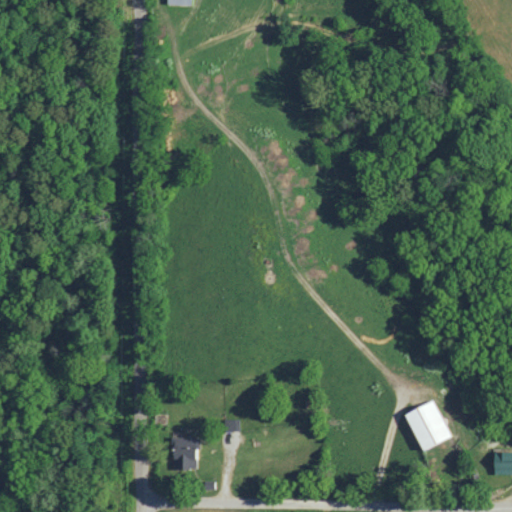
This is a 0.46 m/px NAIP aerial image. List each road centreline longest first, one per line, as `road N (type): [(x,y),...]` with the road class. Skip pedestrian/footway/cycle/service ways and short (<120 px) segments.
road 1 (residential): [(137,0),(140,511)]
road 2 (residential): [(140,503),(511,507)]
